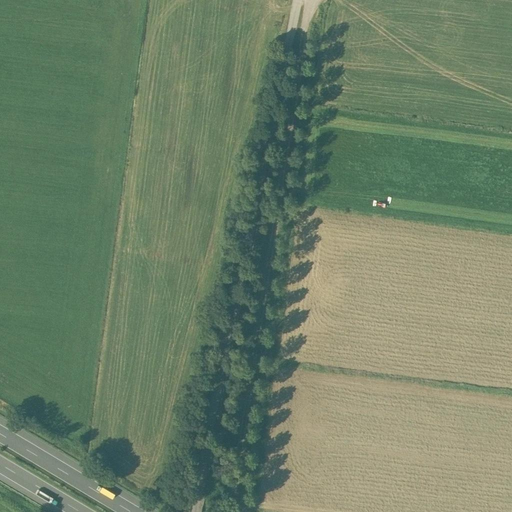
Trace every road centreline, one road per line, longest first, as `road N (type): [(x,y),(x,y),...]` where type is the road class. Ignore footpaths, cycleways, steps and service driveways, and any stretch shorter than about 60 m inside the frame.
road 1 (unclassified): [(195,511),(301,0)]
road 2 (track): [(312,0),(228,511)]
road 3 (motorway): [(137,511),(0,430)]
